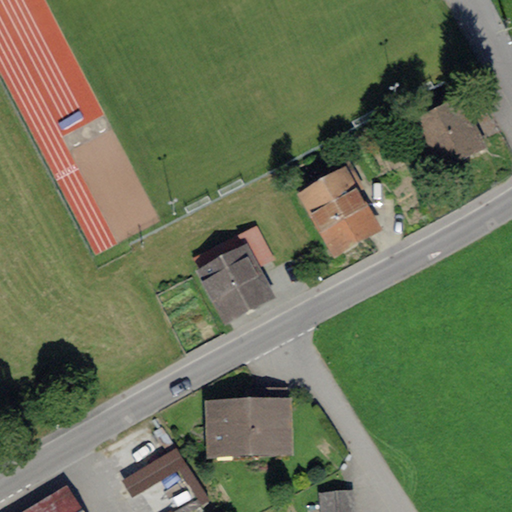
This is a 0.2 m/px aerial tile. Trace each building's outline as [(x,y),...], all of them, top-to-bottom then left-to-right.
[(414,135),(423,153),(429,150),(437,166),(461,154),(464,159),(480,151),(474,140),(479,138),(469,119),(465,122),(460,112),(414,135)] [(334,253),(374,230),(352,191),(360,187),(348,167),(301,194),(334,253)] [(228,318),(264,299),(249,271),(271,259),(254,229),(196,261),(228,318)] [(232,451),(284,449),(282,394),(255,395),(256,411),(215,413),(216,446),(232,445),(232,451)] [(123,481),(135,499),(188,464),(176,447),(123,481)] [(323,498),(324,511),(352,511),(351,496),(323,498)] [(69,511),(61,498),(36,511),(69,511)]
